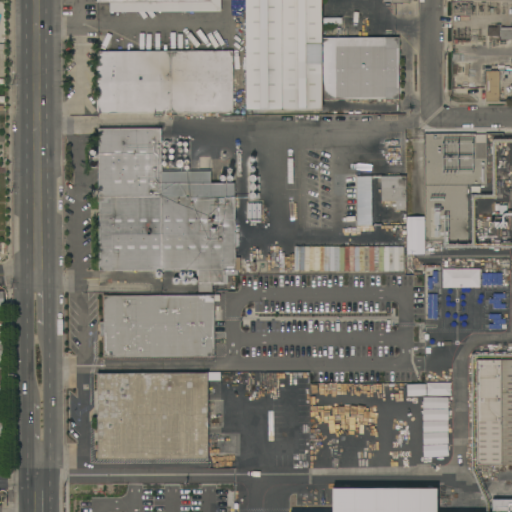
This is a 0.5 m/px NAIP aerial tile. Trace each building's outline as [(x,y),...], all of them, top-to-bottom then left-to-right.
[(109,2),(96,2),(96,0),(220,0),(220,11),(109,12),(109,2)] [(245,0),(320,0),(321,38),(398,38),(398,99),(322,100),(322,110),(246,110),(245,0)] [(500,28),(511,28),(511,40),(500,40),(500,28)] [(232,51),(232,78),(236,78),(236,90),(232,90),(232,112),(97,113),(97,52),(232,51)] [(485,71),(499,71),(499,102),(485,102),(485,71)] [(160,129),(161,172),(210,172),(210,184),(234,183),(234,233),(238,233),(239,246),(235,246),(235,257),(240,257),(240,270),(235,270),(235,274),(227,274),(227,284),(223,284),(223,283),(211,283),(211,292),(198,292),(198,270),(99,271),(98,129),(160,129)] [(424,216),(424,136),(454,136),(454,161),(479,160),(479,197),(507,197),(507,216),(463,216),(424,216)] [(406,176),(406,210),(395,210),(395,201),(381,202),(381,177),(406,176)] [(371,224),(370,177),(355,177),(356,225),(371,224)] [(247,201),(261,201),(261,217),(247,217),(247,201)] [(423,216),(405,217),(406,253),(423,253),(423,216)] [(464,322),(462,322),(462,334),(438,334),(438,322),(425,322),(424,216),(463,216),(464,322)] [(403,247),(403,272),(294,271),(294,247),(403,247)] [(258,326),(258,276),(394,275),(394,285),(396,285),(396,295),(393,295),(394,337),(261,338),(258,326)] [(213,295),(213,301),(219,301),(219,307),(214,307),(214,357),(103,358),(103,337),(99,337),(99,322),(103,322),(103,296),(213,295)] [(511,464),(476,465),(475,361),(511,360),(511,464)] [(208,391),(208,372),(263,372),(263,391),(208,391)] [(207,373),(208,436),(235,435),(235,453),(207,453),(207,459),(97,460),(97,374),(207,373)] [(304,377),(264,377),(264,392),(304,393),(304,377)] [(450,394),(450,382),(406,383),(406,396),(450,394)] [(447,444),(447,428),(437,428),(437,433),(423,434),(423,445),(447,444)] [(271,451),(307,451),(307,463),(272,463),(271,451)] [(511,511),(511,499),(490,499),(490,511),(435,511),(436,489),(331,488),(330,511),(511,511)]
